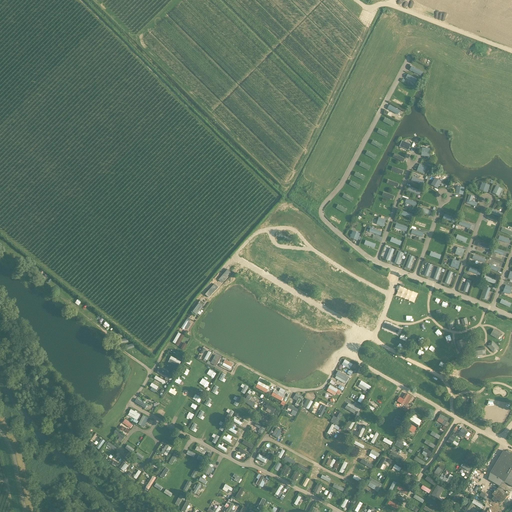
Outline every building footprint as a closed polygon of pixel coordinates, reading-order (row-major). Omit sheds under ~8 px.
[(423,71),(412,66),(410,70),(421,76),(423,71)] [(416,79),(408,74),(406,78),(414,83),(416,79)] [(389,105),(387,109),(398,115),(400,111),(389,105)] [(385,118),(383,121),(392,126),(394,123),(385,118)] [(379,129),(377,132),(386,137),(388,134),(379,129)] [(373,140),(371,144),(380,148),(382,145),(373,140)] [(402,142),(400,147),(408,151),(411,145),(402,142)] [(430,150),(422,149),(421,156),(429,157),(430,150)] [(367,151),(365,154),(374,159),(376,156),(367,151)] [(394,154),(393,157),(403,162),(405,159),(394,154)] [(361,162),(359,166),(368,170),(370,167),(361,162)] [(419,164),(417,171),(424,174),(425,172),(427,172),(429,168),(426,167),(419,164)] [(356,172),(354,175),(363,180),(365,177),(356,172)] [(423,185),(424,181),(412,177),(411,181),(423,185)] [(441,182),(435,178),(431,185),(438,188),(441,182)] [(351,181),(349,184),(358,189),(360,186),(351,181)] [(482,183),(480,190),(487,192),(489,185),(482,183)] [(457,186),(456,194),(463,195),(464,188),(457,186)] [(492,193),(499,196),(502,189),(496,186),(492,193)] [(419,195),(421,191),(409,187),(407,191),(419,195)] [(344,194),(342,197),(351,202),(353,199),(344,194)] [(476,207),(478,203),(472,201),(473,196),(469,195),(466,203),(476,207)] [(338,205),(336,208),(345,213),(347,210),(338,205)] [(418,211),(430,215),(431,211),(420,207),(418,211)] [(503,213),(492,209),(490,214),(501,218),(503,213)] [(443,219),(454,223),(456,218),(444,214),(443,219)] [(376,225),(384,227),(386,220),(379,217),(376,225)] [(471,225),(460,221),(458,225),(470,229),(471,225)] [(395,228),(406,232),(407,227),(396,224),(395,228)] [(370,228),(369,232),(380,236),(382,232),(370,228)] [(511,231),(502,228),(501,231),(511,236),(511,234),(511,231)] [(424,233),(412,229),(411,233),(422,237),(424,233)] [(360,234),(353,231),(350,238),(357,240),(360,234)] [(392,238),(390,242),(400,246),(401,242),(392,238)] [(457,247),(455,254),(462,257),(464,250),(457,247)] [(386,259),(390,261),(394,250),(390,248),(386,259)] [(399,251),(394,263),(398,264),(403,253),(399,251)] [(473,255),(472,259),(484,263),(486,259),(473,255)] [(410,256),(406,267),(409,268),(414,257),(410,256)] [(450,267),(457,269),(460,262),(453,259),(450,267)] [(428,277),(432,265),(428,264),(424,275),(428,277)] [(233,266),(224,271),(227,277),(236,273),(233,266)] [(441,269),(437,267),(433,279),(437,280),(441,269)] [(480,275),(481,271),(470,267),(468,271),(480,275)] [(241,269),(238,275),(248,279),(251,274),(241,269)] [(453,273),(449,271),(444,282),(448,284),(453,273)] [(212,284),(218,290),(225,282),(218,276),(212,284)] [(484,276),(483,280),(494,284),(496,280),(484,276)] [(255,288),(261,281),(256,277),(250,284),(255,288)] [(409,293),(411,289),(400,284),(398,288),(409,293)] [(268,297),(273,288),(268,285),(262,294),(268,297)] [(510,295),(511,288),(511,287),(505,285),(503,292),(505,293),(510,295)] [(486,300),(490,289),(486,287),(482,298),(486,300)] [(203,296),(211,301),(216,293),(208,288),(203,296)] [(277,289),(273,299),(279,302),(283,292),(277,289)] [(396,293),(394,297),(405,302),(407,298),(396,293)] [(292,298),(287,306),(293,309),(298,301),(292,298)] [(501,299),(499,303),(509,307),(511,303),(501,299)] [(393,300),(392,304),(403,309),(404,305),(393,300)] [(195,315),(203,306),(199,302),(191,311),(195,315)] [(299,316),(309,319),(313,308),(304,304),(299,316)] [(390,308),(389,312),(399,317),(401,313),(390,308)] [(477,323),(480,316),(469,312),(466,319),(477,323)] [(313,316),(310,323),(316,326),(319,319),(313,316)] [(191,323),(189,322),(190,319),(188,317),(181,327),(186,330),(191,323)] [(350,333),(348,335),(352,341),(361,334),(359,331),(352,336),(350,333)] [(172,342),(179,346),(185,336),(178,332),(172,342)] [(198,356),(201,346),(195,344),(192,354),(198,356)] [(353,355),(356,349),(361,352),(362,348),(353,344),(349,353),(353,355)] [(210,363),(216,366),(221,358),(215,354),(210,363)] [(178,367),(181,361),(171,356),(168,362),(178,367)] [(350,368),(353,363),(344,359),(342,365),(350,368)] [(379,359),(377,363),(387,369),(389,366),(379,359)] [(225,360),(222,366),(230,370),(233,364),(225,360)] [(434,361),(431,367),(439,371),(442,365),(434,361)] [(235,374),(243,377),(247,371),(238,367),(235,374)] [(168,379),(170,375),(159,370),(157,373),(168,379)] [(345,383),(349,376),(338,371),(334,378),(345,383)] [(402,371),(397,380),(402,384),(408,374),(402,371)] [(154,378),(164,384),(166,381),(155,375),(154,378)] [(199,383),(206,388),(210,383),(203,377),(199,383)] [(367,388),(369,389),(371,386),(361,380),(358,386),(365,391),(367,388)] [(258,381),(255,388),(267,392),(269,386),(258,381)] [(152,387),(150,389),(155,392),(159,386),(152,382),(150,386),(152,387)] [(378,391),(386,393),(387,386),(380,384),(378,391)] [(422,384),(418,393),(423,395),(426,390),(428,391),(430,387),(422,384)] [(326,391),(335,395),(336,393),(339,395),(341,390),(329,385),(326,391)] [(271,396),(282,401),(285,394),(274,389),(271,396)] [(355,390),(352,395),(362,401),(365,396),(355,390)] [(296,403),(299,404),(302,396),(295,393),(293,398),(297,400),(296,403)] [(410,407),(412,402),(410,400),(412,396),(405,393),(402,398),(399,396),(397,401),(410,407)] [(249,400),(251,397),(248,395),(244,401),(253,407),(255,403),(249,400)] [(137,398),(134,401),(146,409),(148,406),(137,398)] [(309,409),(313,401),(307,398),(303,407),(309,409)] [(261,407),(273,414),(276,409),(265,401),(261,407)] [(289,405),(288,408),(293,410),(291,414),(296,416),(299,409),(289,405)] [(345,408),(355,413),(356,410),(346,405),(345,408)] [(416,406),(414,410),(424,415),(427,408),(421,405),(420,408),(416,406)] [(499,427),(511,411),(507,407),(494,423),(499,427)] [(138,420),(140,414),(130,409),(128,415),(138,420)] [(337,425),(342,414),(339,412),(337,417),(333,415),(330,421),(337,425)] [(284,425),(289,417),(284,414),(279,422),(284,425)] [(439,414),(437,422),(444,424),(442,429),(446,430),(447,427),(446,426),(449,417),(439,414)] [(412,415),(409,420),(419,425),(422,420),(412,415)] [(130,429),(133,425),(125,419),(122,422),(130,429)] [(351,429),(355,422),(350,419),(345,426),(351,429)] [(257,421),(254,425),(260,429),(258,431),(262,434),(266,427),(257,421)] [(334,427),(338,430),(340,427),(332,423),(327,433),(330,434),(334,427)] [(127,435),(130,430),(122,424),(118,428),(127,435)] [(409,424),(407,429),(414,433),(416,427),(409,424)] [(357,431),(354,430),(353,433),(361,437),(366,427),(360,425),(357,431)] [(466,439),(470,433),(462,427),(458,433),(466,439)] [(113,433),(121,440),(125,437),(116,429),(113,433)] [(376,432),(370,442),(373,444),(379,434),(376,432)] [(448,440),(457,446),(459,443),(453,440),(457,435),(453,432),(448,440)] [(213,433),(212,436),(214,438),(212,441),(216,443),(220,437),(213,433)] [(399,436),(395,445),(402,449),(404,445),(400,442),(402,438),(399,436)] [(384,437),(382,441),(391,445),(393,442),(384,437)] [(476,443),(483,447),(484,443),(487,445),(488,441),(479,437),(476,443)] [(100,438),(96,447),(100,449),(104,440),(100,438)] [(106,445),(114,450),(116,446),(108,442),(106,445)] [(166,444),(161,452),(167,456),(172,447),(166,444)] [(219,444),(217,447),(226,452),(227,449),(219,444)] [(195,450),(204,454),(207,450),(197,445),(195,450)] [(250,456),(251,453),(240,448),(238,451),(250,456)] [(429,457),(432,452),(425,448),(422,453),(429,457)] [(396,455),(404,458),(406,453),(399,449),(396,455)] [(511,456),(503,451),(490,473),(488,480),(500,487),(502,485),(505,484),(505,483),(511,486),(511,456)] [(472,452),(467,464),(474,466),(478,455),(472,452)] [(256,459),(267,462),(269,455),(266,454),(266,456),(258,453),(256,459)] [(326,464),(333,467),(336,460),(329,457),(326,464)] [(300,459),(297,463),(294,462),(292,465),(299,468),(303,460),(300,459)] [(118,468),(124,472),(128,465),(123,461),(118,468)] [(210,475),(213,465),(207,462),(203,472),(210,475)] [(440,464),(434,474),(438,477),(445,467),(440,464)] [(133,477),(136,479),(142,471),(139,469),(133,477)] [(265,484),(261,482),(265,477),(259,474),(254,482),(262,488),(265,484)] [(441,475),(439,478),(448,484),(453,476),(450,474),(447,478),(441,475)] [(145,488),(149,490),(156,477),(153,475),(145,488)] [(370,482),(368,486),(378,492),(383,484),(370,477),(368,482),(370,482)] [(187,489),(190,490),(195,482),(186,478),(184,481),(190,484),(187,489)] [(197,495),(202,485),(198,483),(193,492),(197,495)] [(222,490),(230,494),(233,486),(226,483),(222,490)] [(499,487),(492,494),(501,503),(508,495),(499,487)] [(167,488),(162,496),(166,498),(171,490),(167,488)] [(456,491),(453,499),(459,501),(461,494),(456,491)] [(301,501),(303,497),(298,495),(294,504),(297,505),(299,500),(301,501)] [(187,511),(190,506),(189,505),(190,502),(186,500),(181,511),(184,511),(187,511)] [(357,500),(353,510),(358,511),(363,503),(357,500)] [(463,511),(474,511),(476,510),(478,511),(480,511),(484,506),(473,500),(472,502),(470,501),(463,511)] [(232,503),(225,511),(229,511),(235,505),(232,503)]
